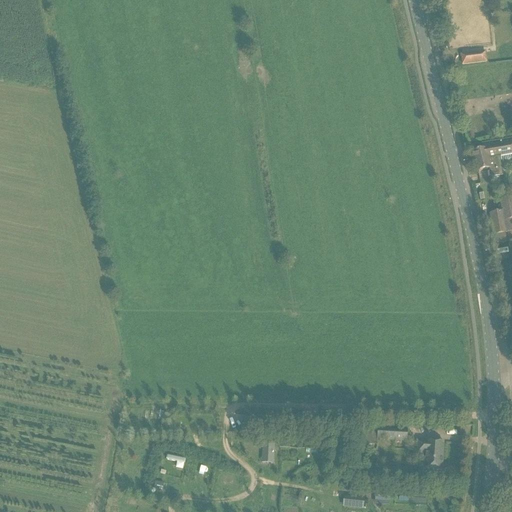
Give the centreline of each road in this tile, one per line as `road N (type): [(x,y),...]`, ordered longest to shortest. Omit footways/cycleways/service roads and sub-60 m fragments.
road 1 (tertiary): [(493,383),(481,279),(414,0)]
road 2 (tertiary): [(488,511),(493,383)]
